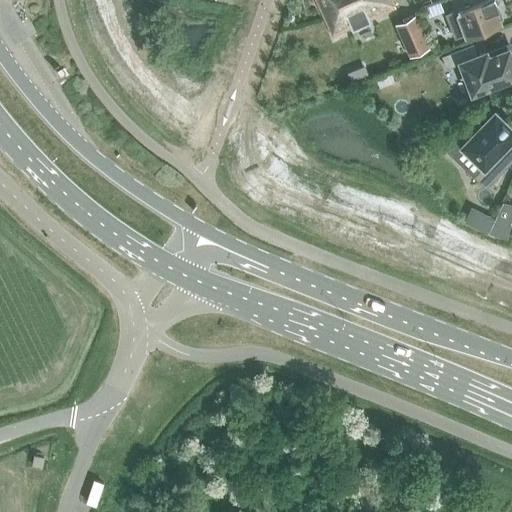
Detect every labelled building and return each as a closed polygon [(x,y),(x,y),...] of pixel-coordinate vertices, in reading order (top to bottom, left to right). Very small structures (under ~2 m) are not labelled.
[(376,15),(396,7),(392,0),(316,0),(332,35),(376,15)] [(451,0),(455,10),(446,13),(455,36),(464,32),(464,33),(500,20),(499,19),(501,18),(494,0),(451,0)] [(415,15),(395,24),(409,56),(429,47),(415,15)] [(434,43),(431,44),(433,52),(441,49),(440,45),(434,43)] [(441,55),(446,68),(460,62),(471,91),(496,81),(498,85),(511,79),(511,51),(509,53),(507,49),(487,56),(485,51),(477,54),(473,43),(441,55)] [(364,65),(347,72),(351,84),(369,77),(364,65)] [(511,122),(506,116),(503,119),(494,110),(460,145),(482,166),(473,176),(485,188),(511,160),(511,158),(502,148),(511,137),(511,122)] [(400,139),(405,149),(428,136),(422,126),(400,139)] [(472,208),(465,221),(487,232),(493,218),(472,208)] [(496,216),(488,231),(506,239),(511,220),(496,216)] [(31,465),(41,467),(43,458),(33,456),(31,465)] [(86,502),(89,502),(93,504),(95,505),(103,482),(93,479),(86,502)]
